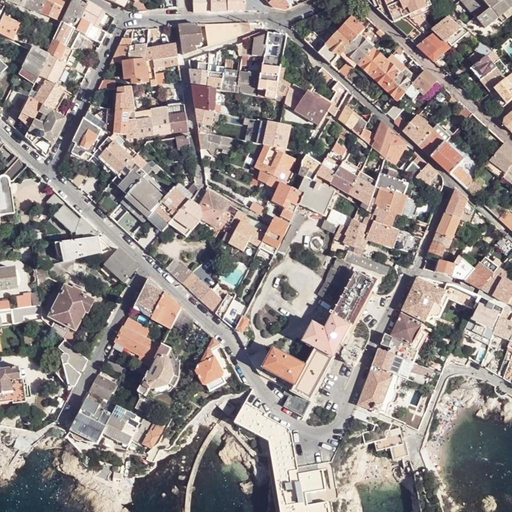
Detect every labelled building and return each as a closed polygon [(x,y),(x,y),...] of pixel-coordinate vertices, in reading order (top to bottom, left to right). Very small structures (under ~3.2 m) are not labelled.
[(26,0),(23,6),(40,13),(46,0),(26,0)] [(46,0),(40,13),(56,20),(65,0),(46,0)] [(75,0),(72,0),(71,3),(83,11),(86,6),(75,0)] [(137,0),(133,4),(138,13),(147,12),(139,0),(137,0)] [(184,0),(176,0),(177,2),(179,10),(186,9),(184,0)] [(193,0),(195,13),(212,13),(210,0),(193,0)] [(210,0),(212,13),(229,12),(227,0),(210,0)] [(227,0),(229,12),(248,11),(246,0),(227,0)] [(255,0),(246,0),(248,11),(265,11),(265,10),(255,0)] [(287,11),(289,10),(280,0),(272,0),(269,3),(274,9),(287,11)] [(280,0),(289,10),(298,6),(294,0),(293,0),(280,0)] [(416,13),(433,6),(430,0),(368,0),(416,44),(433,30),(434,30),(422,15),(417,17),(416,13)] [(461,0),(477,18),(490,7),(484,0),(461,0)] [(484,0),(490,7),(491,9),(492,8),(501,0),(484,0)] [(511,0),(501,0),(492,8),(499,17),(511,6),(511,0)] [(63,18),(61,23),(74,30),(76,31),(81,20),(79,19),(83,11),(71,3),(66,11),(63,18)] [(79,19),(81,20),(92,26),(97,28),(99,29),(107,33),(110,26),(113,19),(104,13),(100,11),(88,3),(86,6),(83,11),(79,19)] [(433,6),(416,13),(417,17),(422,15),(434,10),(433,6)] [(511,14),(511,6),(499,17),(503,22),(511,14)] [(491,9),(490,7),(477,18),(486,28),(499,17),(492,8),(491,9)] [(361,34),(366,28),(365,27),(370,21),(360,12),(354,18),(353,16),(344,27),(340,32),(352,43),(361,34)] [(354,16),(350,13),(340,23),(343,25),(344,27),(353,16),(354,16)] [(434,30),(433,30),(435,33),(436,32),(445,43),(461,29),(463,26),(458,21),(455,23),(450,16),(434,30)] [(1,19),(0,21),(0,35),(12,41),(17,29),(18,28),(8,23),(1,19)] [(10,19),(8,23),(18,28),(19,26),(19,24),(10,19)] [(81,20),(76,31),(81,34),(83,34),(87,37),(92,26),(81,20)] [(60,27),(53,41),(65,48),(74,30),(61,23),(60,27)] [(198,25),(180,27),(183,55),(198,50),(198,47),(202,46),(203,44),(201,28),(198,25)] [(243,25),(207,26),(209,47),(243,35),(243,25)] [(92,26),(87,37),(92,39),(97,28),(92,26)] [(386,34),(380,29),(376,33),(382,39),(383,38),(383,37),(386,34)] [(74,30),(65,48),(72,51),(77,42),(80,35),(75,33),(76,31),(74,30)] [(131,46),(133,35),(133,30),(128,31),(125,35),(120,47),(131,46)] [(267,30),(243,39),(244,43),(256,39),(268,34),(267,30)] [(328,44),(313,31),(305,40),(319,53),(328,44)] [(352,43),(340,32),(328,44),(319,53),(332,65),(335,61),(341,55),(344,51),(352,43)] [(435,33),(419,46),(429,56),(445,43),(436,32),(435,33)] [(268,34),(256,39),(252,62),(264,64),(267,46),(269,34),(268,34)] [(283,35),(269,34),(267,46),(279,48),(282,48),(283,35)] [(374,46),(361,34),(352,43),(366,55),(374,46)] [(46,55),(46,56),(59,62),(65,48),(53,41),(46,55)] [(72,51),(73,52),(79,54),(83,45),(79,42),(77,42),(72,51)] [(491,49),(482,42),(477,47),(479,49),(487,56),(493,51),(491,49)] [(244,43),(235,45),(238,50),(239,57),(243,57),(244,43)] [(352,43),(344,51),(341,55),(348,62),(354,68),(357,64),(366,55),(352,43)] [(445,43),(429,56),(434,61),(450,48),(445,43)] [(487,56),(490,61),(507,47),(504,43),(496,49),(493,51),(487,56)] [(147,44),(131,46),(130,63),(145,62),(147,49),(147,44)] [(131,46),(120,47),(111,65),(125,64),(130,63),(131,46)] [(177,46),(147,49),(145,62),(146,62),(149,61),(149,60),(153,60),(155,69),(179,65),(177,46)] [(388,60),(374,46),(366,55),(380,68),(388,60)] [(405,52),(400,47),(397,50),(396,51),(401,57),(405,52)] [(31,51),(22,68),(36,77),(36,76),(46,56),(46,55),(33,48),(31,51)] [(65,48),(59,62),(65,66),(66,66),(73,52),(72,51),(65,48)] [(282,48),(279,48),(275,69),(281,70),(281,69),(285,49),(282,48)] [(487,56),(479,49),(477,52),(484,59),(487,56)] [(484,59),(477,52),(470,58),(476,65),(484,59)] [(212,53),(211,54),(210,65),(209,66),(216,67),(218,55),(217,54),(212,53)] [(380,68),(366,55),(357,64),(372,77),(380,68)] [(392,55),(388,60),(380,68),(394,81),(403,72),(406,68),(392,55)] [(46,56),(36,76),(44,81),(55,86),(65,66),(59,62),(46,56)] [(476,66),(472,69),(481,81),(482,80),(485,77),(496,68),(490,61),(487,56),(484,59),(476,65),(476,66)] [(249,58),(243,57),(241,65),(249,67),(249,58)] [(414,60),(411,57),(405,62),(409,66),(414,60)] [(225,67),(224,75),(223,92),(239,95),(240,79),(241,72),(241,71),(231,71),(232,60),(225,60),(225,67)] [(130,63),(125,64),(126,79),(138,78),(139,83),(149,82),(148,69),(146,69),(146,62),(145,62),(130,63)] [(354,68),(348,62),(339,72),(346,78),(349,73),(354,68)] [(209,66),(210,65),(200,64),(199,72),(191,71),(191,74),(193,87),(206,89),(209,73),(209,66)] [(357,64),(354,68),(368,81),(372,77),(357,64)] [(65,66),(55,86),(61,89),(72,69),(66,66),(65,66)] [(217,74),(224,75),(225,67),(218,66),(217,74)] [(275,69),(264,67),(262,76),(280,79),(281,70),(275,69)] [(22,68),(19,74),(33,84),(34,82),(36,77),(22,68)] [(331,75),(322,68),(314,77),(327,88),(335,79),(331,75)] [(380,68),(372,77),(386,90),(394,81),(380,68)] [(414,84),(418,80),(406,68),(403,72),(414,84)] [(504,78),(496,68),(485,77),(494,88),(505,79),(504,78)] [(286,70),(281,69),(281,70),(280,79),(279,83),(290,89),(291,86),(283,82),(286,70)] [(437,81),(435,79),(426,71),(422,76),(418,80),(414,84),(413,85),(421,92),(424,95),(437,81)] [(262,76),(241,72),(240,79),(239,95),(258,98),(259,93),(262,76)] [(414,84),(403,72),(394,81),(406,93),(413,85),(414,84)] [(157,86),(164,85),(163,73),(156,74),(156,76),(156,80),(156,81),(157,86)] [(224,75),(217,74),(209,73),(206,89),(217,91),(223,92),(224,75)] [(36,77),(34,82),(41,86),(44,81),(36,76),(36,77)] [(280,79),(262,76),(259,93),(267,94),(266,99),(276,100),(277,96),(279,83),(280,79)] [(494,88),(485,77),(482,80),(491,92),(494,88)] [(511,86),(506,79),(505,79),(494,88),(507,103),(511,98),(511,86)] [(37,93),(32,101),(41,106),(51,112),(64,90),(61,89),(55,86),(44,81),(41,86),(37,93)] [(116,82),(103,81),(99,91),(115,90),(116,82)] [(394,81),(386,90),(393,97),(398,101),(406,93),(394,81)] [(349,92),(339,82),(333,89),(335,90),(334,92),(336,93),(330,104),(333,106),(339,109),(349,92)] [(362,87),(357,82),(354,85),(359,91),(362,87)] [(290,89),(279,83),(277,96),(287,97),(290,89)] [(475,86),(472,83),(464,88),(468,92),(475,86)] [(421,92),(413,85),(406,93),(413,100),(421,92)] [(206,89),(193,87),(196,110),(204,111),(211,112),(213,113),(214,107),(217,91),(206,89)] [(507,103),(494,88),(491,92),(503,107),(507,103)] [(20,89),(18,93),(26,98),(28,94),(20,89)] [(132,89),(119,90),(117,112),(130,112),(135,112),(135,110),(134,100),(132,89)] [(305,98),(290,89),(287,97),(285,102),(285,106),(296,112),(305,98)] [(28,94),(26,98),(32,101),(37,93),(30,90),(29,92),(28,94)] [(8,102),(15,105),(18,98),(24,103),(26,98),(18,93),(14,91),(8,102)] [(322,100),(309,92),(305,98),(296,112),(320,126),(329,112),(333,106),(330,104),(322,100)] [(380,96),(377,94),(370,100),(373,103),(376,100),(380,96)] [(460,102),(453,96),(450,100),(455,106),(460,102)] [(398,101),(393,97),(389,101),(394,106),(397,103),(398,101)] [(15,105),(8,122),(13,127),(17,119),(21,109),(24,103),(18,98),(15,105)] [(24,103),(21,109),(35,118),(38,111),(41,106),(32,101),(26,98),(24,103)] [(394,106),(389,101),(384,107),(388,112),(394,106)] [(376,105),(386,115),(388,112),(384,107),(378,103),(376,105)] [(388,112),(386,115),(388,114),(395,120),(404,110),(397,103),(394,106),(388,112)] [(31,126),(25,138),(36,148),(38,142),(39,141),(41,140),(41,139),(53,145),(65,121),(51,112),(41,106),(38,111),(47,117),(43,126),(33,121),(31,126)] [(185,106),(168,108),(171,134),(188,131),(185,106)] [(339,109),(333,106),(329,112),(335,117),(339,109)] [(367,124),(346,106),(339,120),(350,129),(360,138),(365,129),(367,124)] [(228,109),(214,107),(213,113),(227,115),(227,111),(228,109)] [(168,108),(152,111),(156,136),(171,134),(168,108)] [(468,109),(467,108),(456,120),(462,125),(466,121),(473,113),(468,109)] [(21,109),(17,119),(31,126),(33,121),(35,118),(21,109)] [(112,111),(111,110),(109,126),(107,126),(106,133),(111,137),(115,133),(117,112),(112,111)] [(204,111),(196,110),(197,119),(205,120),(204,116),(204,111)] [(35,118),(33,121),(43,126),(47,117),(38,111),(35,118)] [(138,113),(136,113),(136,120),(139,138),(156,136),(152,111),(138,113)] [(130,112),(117,112),(115,133),(128,136),(129,121),(130,112)] [(210,117),(204,116),(205,120),(212,122),(213,113),(211,112),(210,117)] [(85,119),(93,125),(97,119),(87,114),(85,119)] [(511,118),(509,116),(505,119),(503,124),(511,131),(511,118)] [(433,130),(419,117),(409,126),(404,132),(420,146),(433,130)] [(409,126),(400,118),(395,123),(404,132),(409,126)] [(93,125),(85,119),(74,143),(97,154),(105,144),(98,140),(102,131),(93,125)] [(205,120),(197,119),(199,133),(205,134),(205,120)] [(136,120),(129,121),(128,136),(128,140),(139,138),(136,120)] [(269,123),(258,121),(257,127),(254,143),(263,146),(264,146),(269,123)] [(280,125),(269,123),(264,146),(277,148),(286,150),(292,127),(280,125)] [(383,124),(382,123),(377,135),(374,140),(375,141),(388,151),(393,133),(383,124)] [(450,137),(438,126),(433,130),(446,142),(450,137)] [(365,129),(360,138),(372,147),(375,141),(374,140),(377,135),(365,129)] [(446,142),(433,130),(420,146),(425,151),(432,157),(446,142)] [(344,140),(348,134),(344,131),(340,137),(344,140)] [(505,144),(493,132),(489,137),(489,148),(496,155),(505,144)] [(97,154),(96,155),(102,160),(119,176),(132,162),(133,160),(120,148),(124,142),(121,140),(119,137),(115,133),(111,137),(110,139),(105,144),(97,154)] [(200,136),(202,151),(206,150),(208,150),(208,149),(212,150),(212,148),(211,148),(211,143),(221,145),(223,137),(205,134),(199,133),(200,136)] [(399,138),(393,133),(388,151),(387,153),(394,157),(395,157),(398,151),(400,148),(404,143),(399,138)] [(189,137),(177,138),(179,151),(191,150),(189,137)] [(237,140),(223,137),(221,145),(211,143),(211,148),(212,148),(212,150),(208,149),(208,150),(213,156),(216,158),(219,149),(232,153),(237,140)] [(469,155),(450,137),(446,142),(465,160),(469,155)] [(388,151),(375,141),(372,147),(382,154),(386,158),(387,153),(388,151)] [(465,160),(446,142),(432,157),(449,172),(451,174),(458,167),(465,160)] [(74,143),(69,153),(89,163),(94,157),(96,155),(97,154),(74,143)] [(496,155),(492,160),(507,173),(511,166),(511,149),(505,144),(496,155)] [(4,145),(0,149),(0,159),(10,169),(20,159),(9,148),(4,145)] [(277,148),(264,146),(263,146),(253,167),(262,171),(286,182),(291,173),(296,160),(285,155),(277,151),(277,148)] [(394,157),(391,161),(395,164),(398,159),(404,151),(400,148),(398,151),(395,157),(394,157)] [(394,157),(387,153),(386,158),(385,160),(390,163),(391,161),(394,157)] [(139,168),(145,162),(138,155),(133,160),(132,162),(139,168)] [(344,163),(330,155),(326,161),(341,169),(344,163)] [(421,170),(427,163),(421,158),(419,156),(413,163),(421,170)] [(323,167),(306,157),(303,163),(319,174),(323,167)] [(0,216),(14,214),(10,183),(13,182),(28,166),(20,159),(10,169),(0,179),(0,216)] [(404,164),(398,159),(395,164),(394,165),(399,169),(404,164)] [(492,160),(486,167),(502,180),(504,177),(507,173),(492,160)] [(341,169),(326,161),(323,167),(319,174),(317,178),(332,184),(341,169)] [(139,168),(132,162),(119,176),(114,182),(129,197),(144,180),(147,176),(139,168)] [(153,169),(145,162),(139,168),(147,176),(152,170),(153,169)] [(319,174),(303,163),(299,176),(305,178),(315,182),(317,178),(319,174)] [(361,172),(344,163),(341,169),(358,178),(361,172)] [(422,171),(421,170),(413,163),(406,170),(416,178),(422,171)] [(153,169),(152,170),(157,174),(161,169),(157,165),(154,168),(153,169)] [(422,171),(416,178),(429,186),(439,174),(436,172),(435,171),(428,165),(423,171),(422,171)] [(474,181),(458,167),(451,174),(467,189),(471,184),(474,181)] [(358,178),(341,169),(332,184),(335,186),(348,194),(350,195),(358,178)] [(278,191),(273,203),(282,207),(285,208),(286,209),(289,210),(291,205),(298,208),(300,204),(304,195),(298,192),(290,188),(285,185),(286,182),(262,171),(259,179),(258,182),(278,191)] [(398,174),(390,171),(388,178),(396,180),(398,174)] [(81,172),(72,182),(79,188),(87,177),(81,172)] [(375,180),(361,172),(358,178),(371,186),(375,180)] [(388,178),(380,175),(376,187),(381,189),(382,189),(405,197),(408,185),(396,180),(388,178)] [(166,200),(169,196),(147,176),(144,180),(129,197),(122,204),(130,211),(118,224),(132,237),(136,233),(144,224),(149,219),(150,217),(155,212),(166,200)] [(476,198),(477,199),(487,185),(478,177),(474,181),(471,184),(467,189),(474,196),(476,198)] [(315,182),(305,178),(298,192),(304,195),(300,204),(326,216),(336,192),(333,190),(330,188),(315,182)] [(371,186),(358,178),(350,195),(353,197),(364,203),(370,206),(370,204),(374,195),(376,188),(371,186)] [(187,191),(191,188),(183,181),(180,184),(187,191)] [(187,191),(180,184),(179,185),(179,186),(169,196),(166,200),(155,212),(170,226),(171,225),(191,202),(195,198),(187,191)] [(198,187),(196,186),(194,184),(191,188),(187,191),(195,198),(196,196),(197,194),(201,189),(198,187)] [(405,197),(382,189),(381,189),(379,197),(375,206),(397,214),(401,215),(408,198),(405,197)] [(457,190),(447,213),(461,220),(468,201),(457,190)] [(67,202),(57,193),(48,203),(58,212),(63,206),(67,202)] [(229,205),(210,194),(201,210),(191,202),(171,225),(187,237),(203,219),(218,227),(229,205)] [(379,197),(374,195),(370,204),(375,206),(379,197)] [(493,206),(487,200),(483,204),(489,210),(493,206)] [(269,201),(267,204),(280,210),(282,207),(273,203),(269,201)] [(473,205),(468,201),(461,220),(466,222),(472,225),(478,210),(473,205)] [(392,227),(397,214),(375,206),(370,204),(370,206),(368,211),(373,214),(371,220),(374,221),(392,227)] [(361,207),(359,205),(353,220),(355,221),(361,207)] [(81,221),(63,206),(58,212),(53,216),(75,236),(81,221)] [(285,208),(281,216),(291,221),(293,218),(296,213),(289,210),(286,209),(285,208)] [(503,215),(497,209),(493,214),(500,219),(503,215)] [(511,213),(507,209),(503,215),(500,219),(507,226),(511,230),(511,213)] [(271,228),(238,210),(234,217),(242,222),(248,225),(268,235),(271,229),(271,228)] [(353,220),(333,210),(328,221),(340,227),(341,225),(350,229),(353,220)] [(373,214),(368,211),(362,225),(368,228),(371,220),(373,214)] [(170,226),(155,212),(150,217),(165,231),(170,226)] [(306,217),(297,213),(290,225),(298,229),(300,229),(306,217)] [(447,213),(438,233),(447,237),(449,238),(452,239),(455,234),(461,220),(447,213)] [(432,216),(425,214),(421,222),(425,224),(429,225),(432,216)] [(165,231),(150,217),(149,219),(144,224),(136,233),(144,241),(141,245),(147,251),(165,231)] [(75,236),(74,240),(98,237),(102,236),(82,218),(81,221),(75,236)] [(289,226),(276,219),(271,228),(271,229),(268,235),(264,242),(278,249),(289,226)] [(355,221),(353,220),(350,229),(363,235),(365,236),(366,234),(368,228),(362,225),(355,221)] [(466,222),(461,220),(455,234),(460,237),(466,222)] [(340,228),(326,221),(323,229),(336,235),(340,228)] [(368,238),(387,245),(395,249),(400,231),(392,227),(374,221),(369,235),(368,238)] [(248,225),(242,222),(234,237),(230,244),(244,252),(248,242),(261,249),(264,242),(268,235),(248,225)] [(298,229),(290,225),(278,252),(285,256),(298,229)] [(350,229),(341,225),(340,227),(340,228),(336,235),(335,239),(345,243),(346,241),(350,229)] [(346,241),(345,243),(351,246),(349,252),(362,257),(368,238),(365,236),(363,235),(350,229),(346,241)] [(426,234),(415,230),(413,235),(417,237),(424,239),(426,234)] [(230,244),(234,237),(226,233),(222,240),(230,244)] [(446,247),(448,248),(452,239),(449,238),(447,237),(438,233),(433,244),(430,253),(441,257),(446,247)] [(422,246),(424,239),(417,237),(413,235),(409,234),(404,249),(415,253),(418,254),(422,246)] [(511,240),(505,234),(494,247),(509,258),(511,253),(511,240)] [(74,240),(59,242),(64,262),(70,261),(97,254),(105,252),(104,247),(103,242),(98,242),(98,240),(98,237),(74,240)] [(105,252),(113,250),(107,245),(103,242),(104,247),(105,252)] [(278,249),(264,242),(261,249),(275,256),(278,249)] [(105,252),(97,254),(107,263),(119,250),(117,249),(113,250),(105,252)] [(107,263),(106,265),(124,281),(125,281),(137,267),(119,250),(107,263)] [(352,262),(349,253),(348,254),(345,263),(344,262),(341,268),(348,271),(351,263),(352,262)] [(389,268),(349,253),(352,262),(385,275),(389,268)] [(335,259),(326,256),(321,265),(330,269),(335,259)] [(475,270),(460,257),(456,263),(454,266),(447,276),(465,281),(475,270)] [(500,268),(485,258),(480,264),(494,274),(499,268),(500,268)] [(172,274),(180,265),(174,260),(166,269),(172,274)] [(344,262),(337,260),(334,266),(341,268),(344,262)] [(64,262),(55,264),(66,271),(70,273),(70,261),(64,262)] [(454,266),(441,262),(438,273),(447,276),(454,266)] [(55,264),(50,266),(52,274),(61,279),(66,271),(55,264)] [(192,273),(181,264),(180,265),(172,274),(183,283),(192,273)] [(494,274),(480,264),(475,270),(465,281),(481,289),(481,290),(490,280),(494,274)] [(48,266),(36,268),(39,287),(47,286),(47,279),(50,278),(48,266)] [(504,279),(505,279),(508,273),(499,268),(494,274),(490,280),(500,285),(504,279)] [(339,272),(332,269),(330,274),(327,282),(333,286),(333,285),(339,272)] [(348,273),(340,269),(339,272),(333,285),(341,289),(348,273)] [(0,290),(16,288),(15,286),(13,271),(13,270),(6,270),(0,270),(0,290)] [(370,279),(356,272),(353,278),(334,314),(331,312),(330,315),(333,316),(352,326),(357,317),(370,292),(375,282),(370,279)] [(192,273),(183,283),(190,290),(200,280),(192,273)] [(155,313),(165,294),(149,279),(136,304),(155,313)] [(445,292),(418,279),(413,291),(403,311),(405,312),(407,309),(415,313),(413,316),(426,323),(429,316),(434,319),(440,306),(445,292)] [(509,305),(511,299),(511,283),(505,279),(504,279),(500,285),(494,296),(496,297),(496,298),(505,303),(509,305)] [(206,285),(200,280),(190,290),(196,296),(206,285)] [(500,285),(490,280),(481,290),(494,296),(500,285)] [(333,286),(327,282),(319,295),(325,298),(333,286)] [(206,285),(196,296),(202,301),(211,290),(206,285)] [(341,289),(333,285),(333,286),(325,298),(333,303),(341,289)] [(440,306),(442,310),(448,298),(474,310),(478,305),(482,298),(478,297),(478,295),(466,292),(460,288),(457,286),(449,285),(445,292),(440,306)] [(77,289),(74,288),(73,290),(65,286),(50,317),(57,321),(76,331),(76,330),(85,312),(88,313),(94,301),(81,294),(82,292),(77,289)] [(481,290),(481,289),(478,295),(478,297),(482,298),(482,297),(493,303),(496,298),(496,297),(494,296),(494,297),(494,296),(481,290)] [(223,304),(225,301),(212,291),(211,290),(202,301),(217,315),(223,304)] [(17,296),(19,309),(36,307),(42,306),(40,293),(31,294),(31,292),(23,294),(23,296),(17,296)] [(374,295),(370,292),(357,317),(361,320),(374,295)] [(181,309),(165,294),(155,314),(152,319),(172,328),(173,326),(174,323),(181,309)] [(235,298),(228,295),(225,301),(223,304),(230,307),(235,298)] [(479,306),(473,321),(493,331),(500,316),(502,317),(505,310),(503,308),(493,303),(482,297),(482,298),(478,305),(479,306)] [(246,304),(235,298),(230,307),(223,320),(233,329),(246,304)] [(9,301),(0,302),(0,310),(11,310),(9,301)] [(155,313),(136,304),(133,310),(152,319),(155,313)] [(230,307),(223,304),(217,315),(223,320),(230,307)] [(502,317),(500,316),(493,331),(473,321),(479,306),(478,305),(474,310),(473,312),(472,314),(466,328),(491,340),(494,334),(502,317)] [(0,310),(0,325),(3,325),(2,315),(14,313),(15,324),(26,322),(25,317),(43,315),(42,306),(36,307),(19,309),(11,310),(0,310)] [(440,318),(443,310),(442,310),(440,306),(434,319),(440,318)] [(196,322),(181,309),(174,323),(173,326),(187,334),(196,322)] [(502,317),(494,334),(511,341),(511,314),(510,313),(506,311),(506,310),(505,310),(502,317)] [(424,327),(402,314),(395,328),(394,332),(392,335),(398,339),(403,341),(413,347),(424,327)] [(352,326),(333,316),(325,330),(313,324),(303,343),(315,349),(334,359),(337,355),(342,345),(349,332),(352,326)] [(361,320),(357,317),(352,326),(356,329),(361,320)] [(148,328),(129,318),(127,321),(125,327),(143,336),(148,328)] [(250,321),(244,318),(237,330),(243,333),(250,321)] [(76,331),(57,321),(53,328),(56,330),(66,340),(68,335),(77,340),(81,332),(76,330),(76,331)] [(431,326),(426,323),(424,327),(413,347),(412,349),(418,352),(431,326)] [(143,336),(125,327),(122,332),(117,342),(136,352),(148,358),(152,359),(155,361),(161,350),(152,346),(154,342),(143,336)] [(491,340),(466,328),(464,334),(489,346),(491,340)] [(237,330),(236,330),(236,331),(237,332),(246,350),(250,340),(243,333),(237,330)] [(511,343),(511,341),(494,334),(491,340),(510,348),(511,343)] [(389,336),(386,335),(381,346),(389,349),(387,353),(407,361),(412,349),(401,344),(397,342),(391,338),(391,337),(389,336)] [(220,344),(214,339),(200,367),(215,358),(211,351),(221,345),(220,344)] [(74,347),(66,340),(59,348),(65,353),(62,356),(65,366),(67,361),(74,347)] [(413,347),(403,341),(401,344),(412,349),(413,347)] [(359,350),(360,352),(361,352),(364,346),(356,342),(353,348),(355,348),(357,348),(358,349),(359,350)] [(350,347),(350,348),(349,346),(347,347),(347,348),(342,345),(337,355),(343,358),(341,359),(342,361),(343,360),(345,363),(349,365),(353,365),(354,367),(356,367),(355,365),(356,364),(358,364),(360,361),(361,357),(361,356),(360,354),(362,354),(362,353),(361,352),(360,352),(359,350),(358,349),(357,348),(355,348),(353,348),(353,347),(351,347),(350,347)] [(172,350),(163,346),(161,350),(155,361),(154,362),(151,367),(139,392),(139,394),(146,398),(151,389),(153,389),(154,389),(169,385),(174,376),(169,361),(168,359),(167,358),(172,350)] [(74,347),(67,361),(82,375),(89,361),(74,347)] [(334,359),(315,349),(306,367),(296,386),(292,393),(311,403),(334,359)] [(418,352),(412,349),(407,361),(414,363),(418,353),(418,352)] [(387,353),(380,350),(377,357),(374,367),(373,368),(394,375),(400,378),(401,378),(407,361),(387,353)] [(268,358),(261,351),(250,358),(259,377),(260,374),(264,368),(268,358)] [(306,367),(276,351),(271,356),(264,368),(296,386),(306,367)] [(510,383),(511,384),(511,356),(503,379),(508,382),(510,383)] [(155,361),(152,359),(148,358),(145,364),(151,367),(154,362),(155,361)] [(215,358),(200,367),(196,373),(203,386),(207,387),(222,378),(223,378),(224,374),(215,358)] [(446,365),(432,359),(429,366),(443,372),(443,371),(445,366),(446,365)] [(67,361),(65,366),(65,367),(69,384),(70,388),(75,388),(82,375),(67,361)] [(401,378),(408,381),(411,371),(414,363),(407,361),(401,378)] [(433,380),(436,372),(414,363),(411,371),(433,380)] [(20,367),(0,369),(0,394),(14,393),(12,381),(22,380),(22,379),(20,367)] [(69,384),(65,367),(57,373),(67,386),(69,384)] [(394,375),(373,368),(374,367),(373,367),(371,371),(372,372),(359,406),(379,414),(380,414),(394,375)] [(400,378),(394,375),(380,414),(384,416),(386,417),(400,378)] [(116,386),(99,377),(96,384),(91,393),(104,399),(108,401),(116,386)] [(22,380),(12,381),(14,393),(15,403),(27,402),(24,378),(22,379),(22,380)] [(226,385),(222,378),(207,387),(210,393),(226,385)] [(79,442),(83,442),(86,443),(87,443),(97,445),(103,434),(106,428),(113,414),(104,410),(100,408),(104,399),(91,393),(70,434),(72,436),(73,438),(76,440),(79,442)] [(311,403),(292,393),(290,396),(285,407),(304,417),(309,407),(311,403)] [(61,396),(57,405),(64,409),(69,400),(61,396)] [(104,399),(100,408),(104,410),(108,401),(104,399)] [(235,408),(226,400),(219,407),(228,416),(235,408)] [(153,412),(156,407),(144,401),(141,406),(153,412)] [(126,411),(117,406),(113,414),(106,428),(132,441),(140,424),(128,419),(123,416),(126,411)] [(244,430),(255,436),(270,443),(281,511),(329,511),(329,510),(328,506),(329,506),(308,509),(306,496),(326,493),(323,475),(297,480),(289,430),(283,427),(264,417),(244,407),(235,425),(244,430)] [(356,414),(354,418),(373,425),(376,417),(357,411),(356,414)] [(143,419),(131,413),(128,419),(140,424),(143,419)] [(424,420),(409,414),(405,425),(419,432),(420,429),(424,420)] [(377,418),(376,417),(373,425),(375,426),(373,433),(363,435),(366,447),(375,445),(377,453),(392,449),(391,448),(404,445),(402,430),(381,420),(377,418)] [(153,425),(143,419),(140,424),(132,441),(129,447),(127,451),(129,451),(136,453),(137,451),(139,450),(140,450),(143,446),(153,425)] [(155,422),(153,425),(162,430),(162,425),(155,422)] [(162,430),(153,425),(143,446),(152,450),(162,430)] [(132,441),(106,428),(103,434),(129,447),(132,441)] [(297,480),(299,476),(298,468),(296,457),(297,457),(293,436),(291,433),(289,430),(297,480)] [(395,461),(410,457),(407,444),(404,445),(391,448),(392,449),(395,461)] [(115,473),(113,482),(121,483),(122,474),(116,473),(115,473)]
